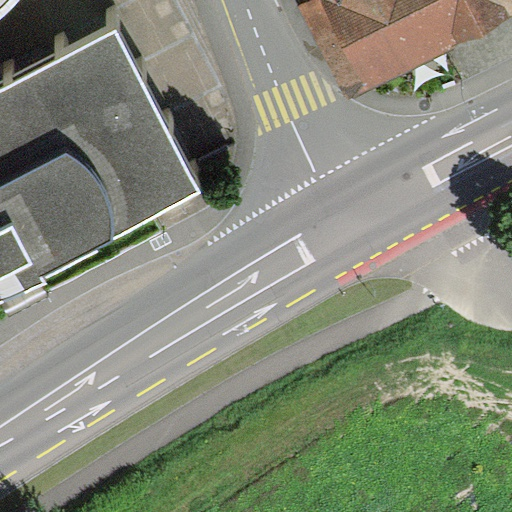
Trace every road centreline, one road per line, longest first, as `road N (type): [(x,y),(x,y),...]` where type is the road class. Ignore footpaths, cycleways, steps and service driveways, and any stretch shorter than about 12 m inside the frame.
road 1 (secondary): [(368,222),(0,441)]
road 2 (tertiary): [(243,0),(320,169),(368,222)]
road 3 (secondary): [(511,146),(368,222)]
road 4 (residential): [(368,222),(511,292)]
